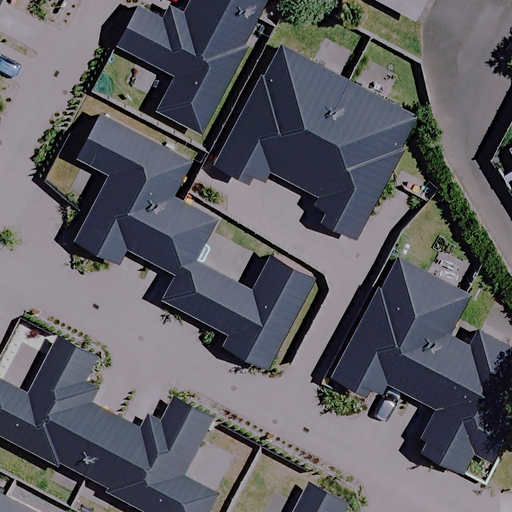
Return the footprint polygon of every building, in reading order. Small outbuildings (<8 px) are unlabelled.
[(185,0),(178,13),(165,5),(158,19),(134,6),(112,48),(170,78),(152,112),(197,135),(265,0),(185,0)] [(428,0),(407,0),(424,8),(428,0)] [(427,106),(289,34),(273,64),(270,63),(221,155),(257,174),(261,167),(273,173),(279,163),(326,187),(321,197),(333,203),(328,212),(365,231),(413,139),(410,138),(427,106)] [(199,151),(106,103),(82,150),(114,166),(79,232),(126,256),(134,241),(181,265),(167,291),(233,325),(227,337),(274,361),(323,267),(277,244),(259,278),(204,250),(225,209),(192,192),(181,186),(199,151)] [(326,379),(361,399),(365,392),(379,398),(383,387),(431,413),(415,440),(422,444),(416,454),(460,476),(471,454),(491,465),(511,415),(511,350),(473,330),(465,347),(447,337),(467,296),(393,257),(377,289),(374,288),(326,379)] [(46,262),(20,302),(53,324),(79,283),(46,262)] [(99,373),(112,349),(71,327),(40,386),(5,368),(0,376),(0,428),(62,460),(64,457),(71,461),(73,456),(96,468),(120,481),(118,485),(120,486),(118,490),(160,511),(218,511),(231,487),(197,468),(227,411),(186,387),(174,413),(159,405),(153,420),(105,394),(112,380),(99,373)] [(301,511),(353,511),(362,495),(323,476),(301,511)] [(0,511),(75,511),(79,507),(23,478),(17,487),(0,478),(0,511)]
